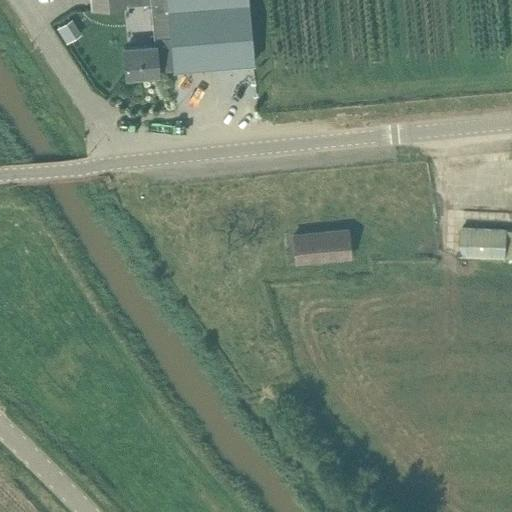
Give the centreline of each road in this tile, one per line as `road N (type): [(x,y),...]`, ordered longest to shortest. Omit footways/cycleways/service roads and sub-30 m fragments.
road 1 (unclassified): [(0,175),(511,124)]
road 2 (unknown): [(131,162),(19,0)]
